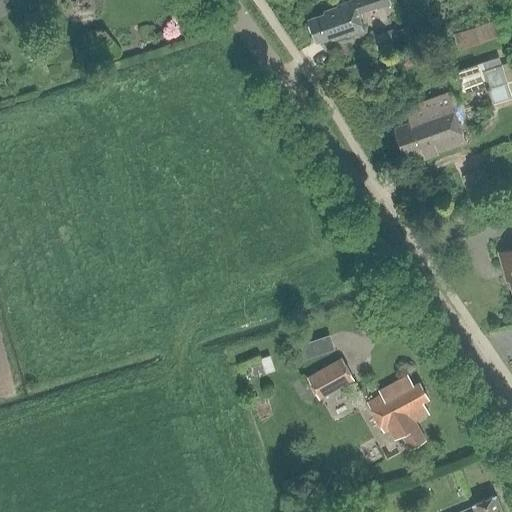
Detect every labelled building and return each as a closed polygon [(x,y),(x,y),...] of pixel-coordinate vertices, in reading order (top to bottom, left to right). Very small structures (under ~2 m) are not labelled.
[(363,31),(357,14),(376,7),(377,9),(391,4),(389,0),(352,0),(336,5),(337,7),(323,12),(324,14),(308,20),(309,24),(308,26),(310,32),(313,33),(316,42),(331,37),(332,39),(346,34),(347,36),(363,31)] [(463,30),(469,47),(497,37),(490,20),(463,30)] [(34,22),(29,23),(17,27),(23,48),(41,43),(34,22)] [(395,29),(373,36),(379,55),(401,47),(395,29)] [(492,103),(511,97),(499,58),(453,72),(460,95),(487,87),(492,103)] [(465,142),(450,101),(447,92),(404,108),(409,122),(394,128),(405,157),(426,150),(427,153),(435,150),(436,153),(465,142)] [(489,165),(467,174),(477,200),(499,192),(489,165)] [(511,218),(511,219),(511,249),(498,253),(504,272),(507,271),(511,290),(511,218)] [(302,361),(315,357),(309,341),(297,345),(302,361)] [(270,356),(260,359),(265,373),(274,370),(270,356)] [(342,359),(307,378),(318,399),(353,380),(342,359)] [(366,404),(383,433),(396,425),(409,449),(425,440),(414,422),(428,414),(422,403),(428,399),(419,383),(413,386),(407,375),(378,391),(381,395),(366,404)] [(501,511),(495,495),(472,505),(458,511),(501,511)]
